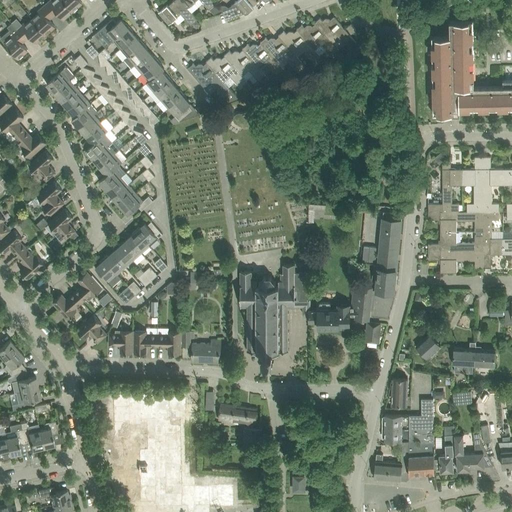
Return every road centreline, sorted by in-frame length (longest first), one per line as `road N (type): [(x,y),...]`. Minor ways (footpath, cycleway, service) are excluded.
road 1 (residential): [(19,309),(98,238),(54,122),(26,88),(27,72),(114,0)]
road 2 (residential): [(405,281),(419,137),(511,136)]
road 3 (residential): [(66,368),(218,373),(269,389)]
road 4 (residential): [(176,49),(314,0)]
road 5 (residential): [(354,511),(377,389)]
road 6 (residential): [(280,511),(278,417),(269,389)]
